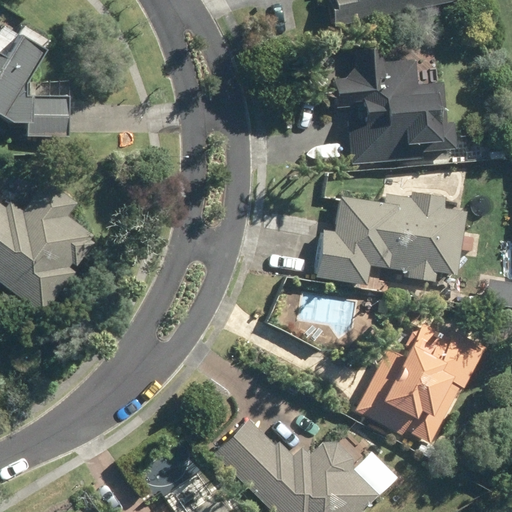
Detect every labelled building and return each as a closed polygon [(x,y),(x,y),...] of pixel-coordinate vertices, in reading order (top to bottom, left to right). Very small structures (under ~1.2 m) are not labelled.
[(323,0),(329,25),(454,0),(323,0)] [(15,36),(1,27),(0,28),(0,118),(7,124),(24,124),(24,136),(66,137),(68,90),(19,86),(45,43),(20,28),(15,36)] [(328,96),(348,96),(349,163),(412,162),(412,152),(452,151),(451,123),(443,123),(442,83),(411,84),(410,50),(347,51),(327,52),(328,96)] [(43,179),(18,214),(0,200),(0,286),(40,316),(81,260),(95,240),(63,216),(73,202),(43,179)] [(475,233),(463,232),(465,210),(442,208),(443,198),(361,191),(360,201),(338,199),(335,230),(322,229),(318,276),(364,281),(365,265),(405,269),(404,279),(435,281),(436,271),(459,274),(461,254),(473,255),(475,233)] [(511,237),(500,239),(502,279),(511,278),(511,237)] [(352,407),(422,448),(427,451),(447,418),(441,414),(478,351),(408,311),(352,407)] [(24,322),(7,333),(32,375),(49,364),(24,322)] [(300,446),(286,460),(248,420),(212,455),(268,511),(359,511),(374,498),(346,469),(352,463),(327,438),(309,456),(300,446)] [(158,511),(230,511),(216,492),(189,511),(161,511),(160,511),(158,511)]
